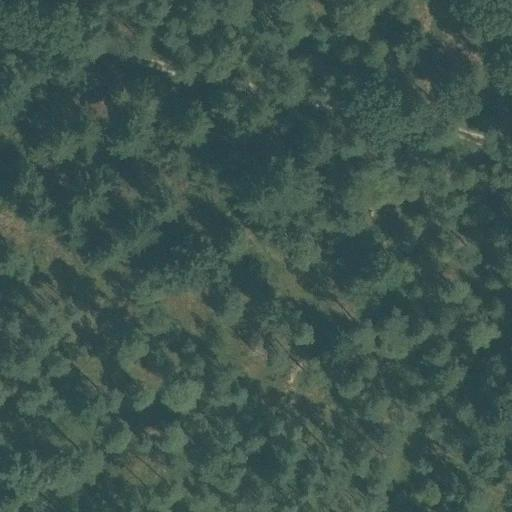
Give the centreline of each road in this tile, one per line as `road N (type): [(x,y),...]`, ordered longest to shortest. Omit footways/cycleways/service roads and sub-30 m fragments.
road 1 (track): [(0,28),(232,87),(371,110),(465,135),(511,163)]
road 2 (track): [(493,0),(371,110)]
road 3 (track): [(511,321),(400,438)]
